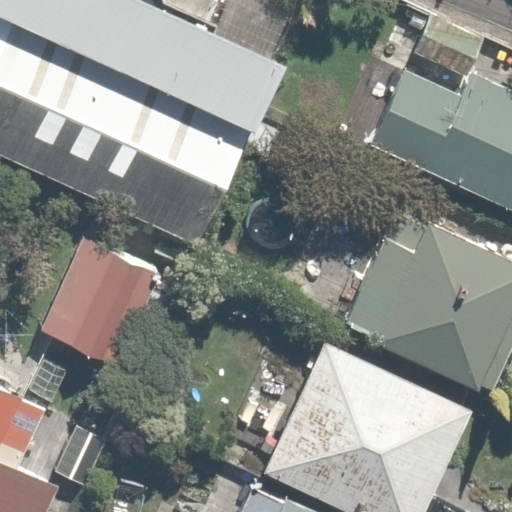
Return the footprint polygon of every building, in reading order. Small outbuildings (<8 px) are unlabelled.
[(220,0),(214,15),(179,0),(0,0),(0,145),(193,233),(294,0),(220,0)] [(425,1),(405,50),(457,71),(477,22),(425,1)] [(455,87),(396,61),(360,144),(511,208),(511,87),(463,67),(455,87)] [(511,308),(511,262),(384,209),(340,317),(484,377),(511,308)] [(155,268),(61,228),(23,318),(117,358),(155,268)] [(309,329),(247,466),(350,511),(411,511),(463,398),(309,329)] [(0,414),(14,386),(0,378),(0,511),(34,511),(50,481),(0,456),(0,414)] [(327,511),(243,476),(227,511),(327,511)]
